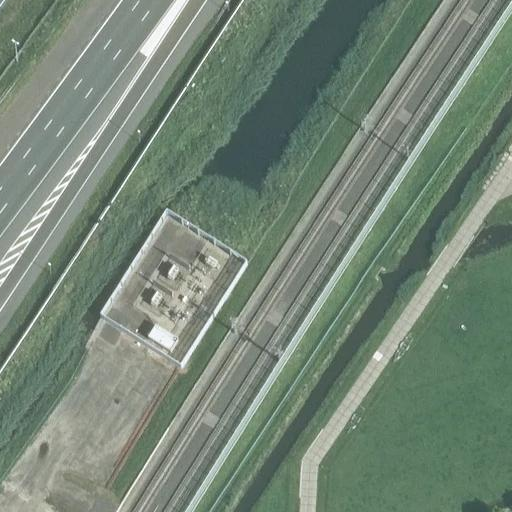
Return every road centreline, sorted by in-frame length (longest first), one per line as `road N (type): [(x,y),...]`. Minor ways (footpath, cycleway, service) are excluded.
road 1 (track): [(511,166),(313,463),(309,511)]
road 2 (motorway): [(0,297),(197,0)]
road 3 (motorway): [(0,196),(145,0)]
